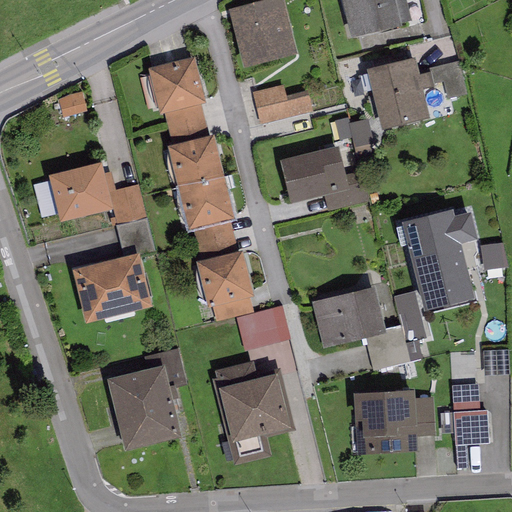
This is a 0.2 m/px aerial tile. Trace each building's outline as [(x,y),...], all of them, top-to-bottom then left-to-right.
[(282,0),(274,0),(228,12),(244,71),(297,57),(282,0)] [(340,0),(351,41),(401,29),(400,25),(411,23),(405,1),(403,1),(402,0),(340,0)] [(194,60),(148,71),(159,117),(163,116),(201,107),(206,106),(194,60)] [(415,60),(366,72),(381,133),(429,121),(422,91),(434,88),(430,75),(419,78),(415,60)] [(458,63),(431,70),(434,86),(443,84),(447,101),(466,96),(458,63)] [(283,86),(251,93),(259,126),(312,113),(307,92),(286,98),(283,86)] [(68,96),(57,101),(62,118),(86,112),(81,93),(68,96)] [(209,139),(201,107),(163,116),(171,148),(209,139)] [(348,125),(347,120),(335,122),(343,160),(356,157),(354,149),(348,125)] [(368,121),(348,125),(354,149),(373,145),(368,121)] [(171,148),(167,150),(188,233),(195,231),(230,223),(233,222),(213,138),(209,139),(171,148)] [(339,149),(280,164),(290,207),(324,199),(349,193),(345,177),(339,149)] [(101,166),(49,180),(62,226),(113,212),(108,194),(104,175),(101,166)] [(111,173),(104,175),(108,194),(116,192),(111,173)] [(362,173),(345,177),(349,193),(324,199),(327,213),(369,202),(362,173)] [(116,192),(108,194),(113,212),(116,228),(147,220),(138,187),(116,192)] [(453,214),(402,227),(424,315),(474,303),(461,248),(477,244),(470,216),(454,220),(453,214)] [(147,220),(116,228),(123,260),(139,256),(139,258),(155,254),(147,220)] [(238,256),(230,223),(195,231),(202,264),(238,256)] [(202,264),(196,265),(207,311),(213,310),(250,300),(253,300),(242,255),(238,256),(202,264)] [(123,260),(72,273),(86,327),(152,310),(139,258),(139,256),(123,260)] [(375,290),(312,304),(323,351),(365,341),(386,336),(385,331),(375,290)] [(415,292),(393,297),(398,315),(400,315),(407,344),(426,340),(415,292)] [(253,313),(250,300),(213,310),(216,323),(253,313)] [(282,307),(236,319),(245,354),(291,341),(282,307)] [(401,328),(385,331),(386,336),(365,341),(372,372),(409,363),(401,328)] [(147,356),(150,372),(163,369),(168,390),(186,386),(178,349),(147,356)] [(508,352),(483,353),(484,377),(509,376),(508,352)] [(253,364),(214,373),(216,380),(212,381),(233,467),(271,458),(266,439),(295,432),(280,371),(256,377),(253,364)] [(150,372),(107,383),(124,453),(181,439),(168,390),(163,369),(150,372)] [(478,386),(451,387),(453,415),(479,413),(478,386)] [(414,394),(353,397),(356,457),(417,454),(417,438),(414,401),(414,394)] [(432,400),(414,401),(417,438),(434,437),(432,400)] [(479,413),(453,415),(455,448),(488,446),(486,412),(479,413)]
